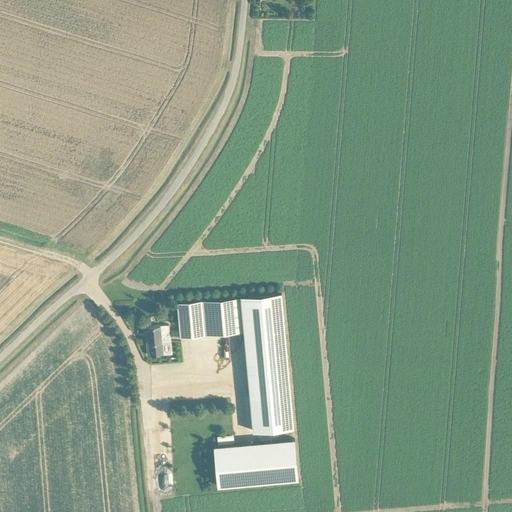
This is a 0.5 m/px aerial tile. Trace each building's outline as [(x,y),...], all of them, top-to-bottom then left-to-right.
[(295,427),(282,292),(202,301),(177,303),(180,337),(205,335),(244,329),(254,431),(295,427)] [(163,341),(162,341),(161,335),(170,334),(169,324),(161,325),(161,324),(147,325),(148,332),(146,332),(148,354),(164,353),(163,341)] [(216,392),(208,393),(210,405),(217,404),(216,392)] [(221,393),(222,403),(230,402),(229,392),(221,393)] [(250,437),(250,430),(233,431),(233,438),(250,437)] [(294,437),(215,445),(219,486),(298,478),(294,437)]
